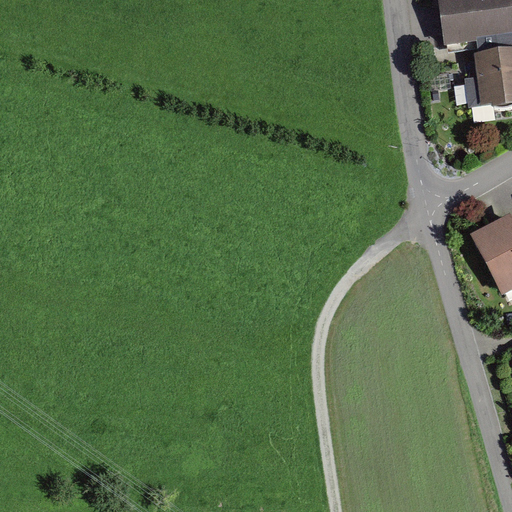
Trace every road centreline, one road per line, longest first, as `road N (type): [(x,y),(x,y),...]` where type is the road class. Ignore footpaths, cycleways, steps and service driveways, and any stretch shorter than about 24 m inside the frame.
road 1 (track): [(337,511),(316,387),(319,333),(349,277),(428,212)]
road 2 (residential): [(428,212),(507,488)]
road 3 (residential): [(396,0),(428,212)]
